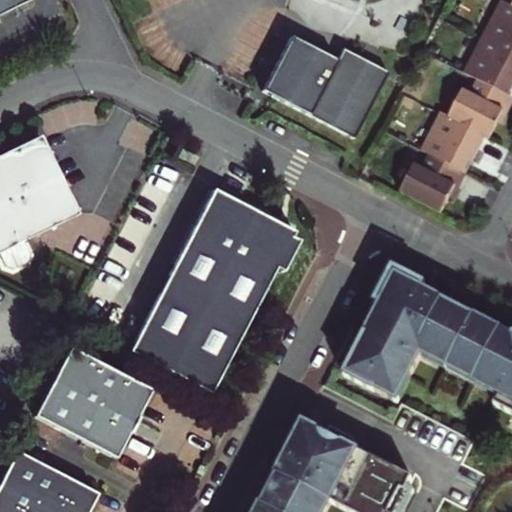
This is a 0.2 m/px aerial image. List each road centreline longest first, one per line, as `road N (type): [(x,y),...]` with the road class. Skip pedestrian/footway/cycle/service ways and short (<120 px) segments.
road 1 (residential): [(0,106),(64,77),(113,76),(374,210)]
road 2 (residential): [(217,511),(374,210)]
